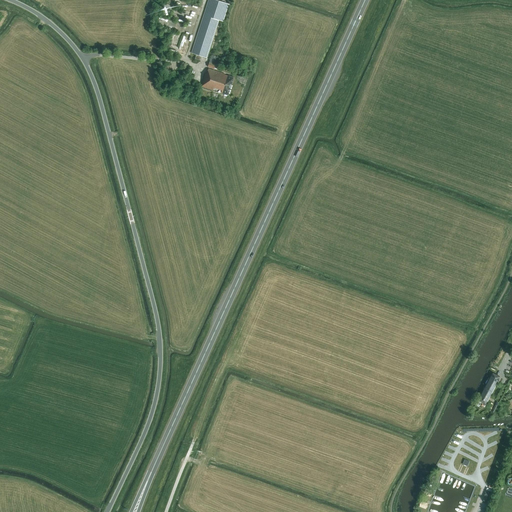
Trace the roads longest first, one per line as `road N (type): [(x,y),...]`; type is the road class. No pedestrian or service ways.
road 1 (tertiary): [(109,511),(157,397),(159,327),(94,85),(51,23),(11,0)]
road 2 (trunk): [(150,472),(364,0)]
